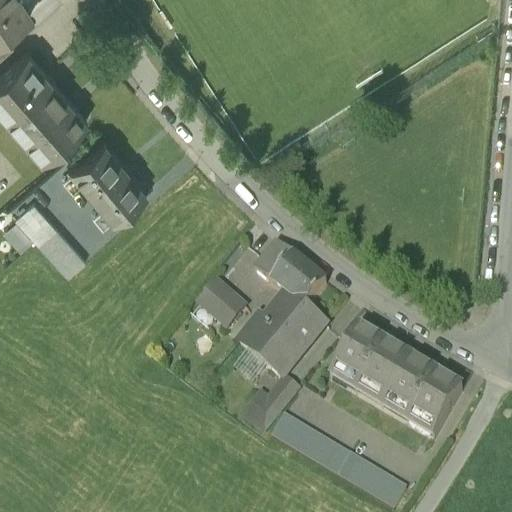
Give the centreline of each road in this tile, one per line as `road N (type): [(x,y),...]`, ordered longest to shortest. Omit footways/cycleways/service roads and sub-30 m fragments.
road 1 (residential): [(487,361),(345,274),(255,202),(145,76),(96,0)]
road 2 (residential): [(510,244),(505,321),(487,361)]
